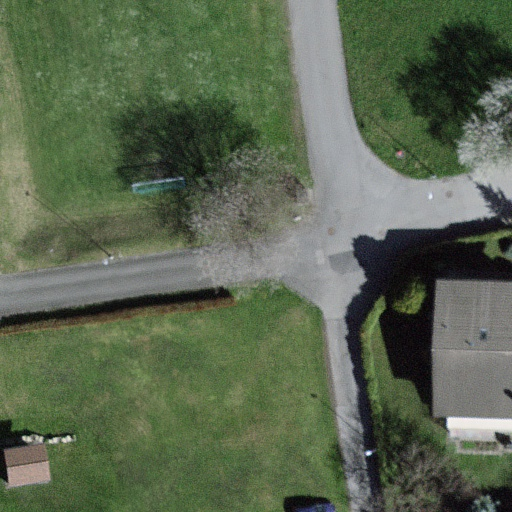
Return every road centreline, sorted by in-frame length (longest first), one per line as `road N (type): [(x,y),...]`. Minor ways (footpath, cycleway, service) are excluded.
road 1 (residential): [(365,511),(339,314),(349,232)]
road 2 (residential): [(349,232),(315,0)]
road 3 (residential): [(511,196),(349,232)]
